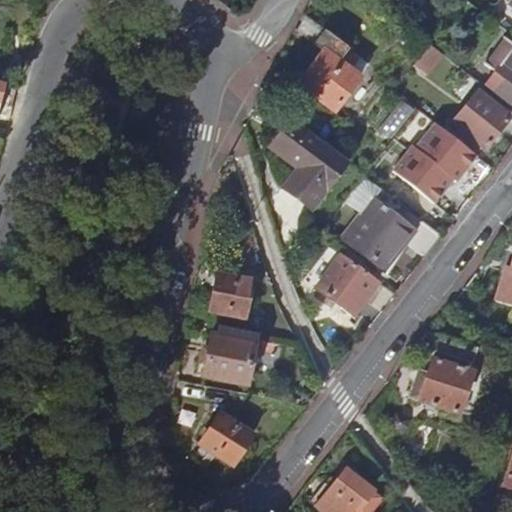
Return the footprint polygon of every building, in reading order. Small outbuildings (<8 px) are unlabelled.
[(326,32),(315,45),(323,51),(293,90),(309,103),(314,96),(331,110),(358,77),(340,64),(351,51),(326,32)] [(511,105),(511,44),(505,39),(486,64),(495,71),(485,84),(511,105)] [(472,137),(483,147),(508,117),(477,90),(452,120),(464,130),(462,134),(469,140),(472,137)] [(0,111),(0,138),(3,140),(10,114),(0,111)] [(304,217),(348,162),(291,117),(272,147),(301,170),(286,202),(304,217)] [(393,170),(433,203),(453,179),(455,181),(476,156),(435,123),(414,149),(412,147),(393,170)] [(402,241),(424,258),(441,236),(382,189),(343,238),(382,269),(391,258),(390,257),(402,241)] [(352,315),(377,281),(340,254),(315,287),(352,315)] [(503,274),(494,301),(511,306),(511,263),(508,275),(503,274)] [(209,312),(245,318),(252,281),(217,274),(209,312)] [(243,390),(253,338),(219,331),(217,341),(208,340),(200,381),(243,390)] [(476,350),(427,334),(417,347),(471,366),(476,350)] [(417,402),(457,415),(470,374),(431,361),(417,402)] [(199,442),(231,464),(251,435),(219,413),(199,442)] [(511,457),(502,487),(511,490),(511,457)] [(352,511),(364,511),(375,498),(343,473),(315,509),(319,511),(344,511),(348,509),(352,511)]
